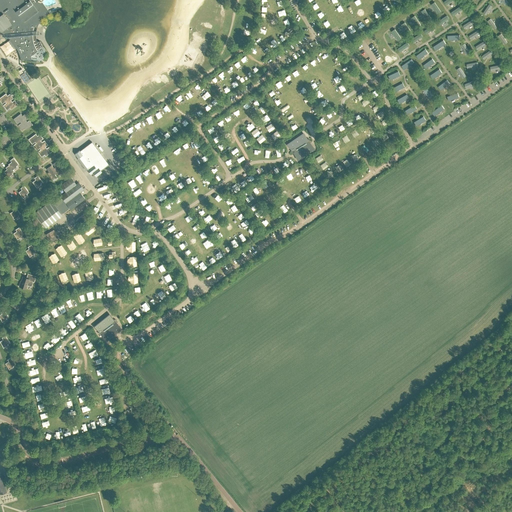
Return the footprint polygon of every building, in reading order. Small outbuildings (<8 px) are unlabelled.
[(0,31),(1,32),(2,33),(3,33),(4,34),(4,36),(4,37),(7,37),(8,37),(9,38),(9,39),(10,39),(10,40),(15,48),(16,47),(16,48),(17,49),(18,50),(18,51),(19,53),(19,54),(19,55),(20,56),(20,57),(21,58),(20,60),(31,61),(31,59),(31,56),(43,47),(42,46),(42,45),(41,44),(41,43),(40,41),(37,42),(37,41),(36,40),(36,39),(36,38),(36,37),(36,36),(36,35),(36,34),(36,32),(36,30),(36,29),(37,27),(37,26),(39,22),(41,19),(43,16),(49,12),(48,9),(46,7),(42,1),(40,0),(0,0),(0,18),(1,18),(1,20),(0,20),(0,31)] [(431,4),(438,14),(441,11),(435,1),(431,4)] [(489,4),(483,13),(486,15),(492,6),(489,4)] [(451,12),(454,16),(464,9),(461,5),(451,12)] [(421,10),(428,20),(431,18),(425,8),(421,10)] [(411,17),(418,27),(421,25),(415,15),(411,17)] [(437,21),(440,25),(450,18),(447,15),(437,21)] [(491,18),(487,21),(493,30),(497,27),(491,18)] [(463,26),(465,29),(474,23),(472,20),(463,26)] [(402,24),(408,34),(412,32),(405,22),(402,24)] [(424,30),(427,34),(437,27),(434,24),(424,30)] [(392,31),(398,41),(402,38),(395,28),(392,31)] [(478,30),(470,36),(472,39),(480,33),(478,30)] [(411,39),(413,43),(423,36),(421,33),(411,39)] [(501,33),(498,35),(504,44),(507,42),(501,33)] [(433,46),(435,50),(446,43),(443,40),(433,46)] [(476,46),(478,49),(487,43),(485,40),(476,46)] [(398,48),(400,52),(410,45),(408,41),(398,48)] [(470,53),(465,43),(461,45),(466,54),(470,53)] [(416,55),(419,59),(428,52),(425,49),(416,55)] [(482,56),(484,59),(493,53),(491,50),(482,56)] [(423,65),(426,68),(435,62),(432,58),(423,65)] [(412,59),(402,65),(404,69),(414,62),(412,59)] [(460,67),(456,69),(463,78),(466,76),(460,67)] [(440,69),(430,75),(433,78),(442,72),(440,69)] [(388,75),(389,79),(400,75),(398,71),(388,75)] [(21,75),(26,82),(30,79),(26,72),(21,75)] [(417,86),(421,84),(416,74),(412,77),(417,86)] [(438,86),(441,90),(450,83),(447,80),(438,86)] [(392,88),(394,92),(404,86),(402,82),(392,88)] [(422,88),(430,98),(433,95),(426,86),(422,88)] [(447,96),(449,100),(459,96),(458,92),(447,96)] [(5,101),(6,103),(10,100),(13,98),(10,93),(7,95),(5,93),(0,97),(0,100),(2,103),(5,101)] [(397,100),(399,104),(409,98),(406,94),(397,100)] [(3,105),(7,110),(10,107),(11,109),(17,104),(14,100),(12,102),(10,100),(6,103),(3,105)] [(414,105),(404,110),(407,114),(416,108),(414,105)] [(432,112),(435,115),(444,108),(442,105),(432,112)] [(20,121),(21,123),(25,120),(28,118),(24,114),(22,115),(20,113),(13,119),(17,124),(20,121)] [(414,122),(416,126),(425,120),(423,116),(414,122)] [(18,125),(22,130),(25,128),(26,129),(31,125),(32,124),(29,120),(27,122),(25,120),(21,123),(18,125)] [(303,132),(286,144),(291,150),(290,151),(293,153),(297,160),(315,148),(310,142),(311,141),(308,138),(308,139),(303,132)] [(35,141),(36,143),(40,140),(43,138),(42,137),(39,134),(37,135),(35,133),(28,139),(32,144),(35,141)] [(39,148),(40,149),(45,146),(46,145),(47,144),(44,140),(42,142),(40,140),(36,143),(33,145),(36,150),(39,148)] [(79,150),(75,153),(78,158),(79,157),(88,169),(87,169),(90,174),(93,172),(96,176),(102,172),(101,170),(109,164),(92,142),(80,151),(79,150)] [(37,151),(41,156),(44,154),(45,156),(52,151),(49,146),(46,148),(45,146),(40,149),(37,151)] [(8,164),(9,165),(13,169),(17,166),(16,165),(18,164),(13,157),(10,160),(11,161),(8,164)] [(53,168),(56,172),(58,175),(63,171),(61,169),(63,167),(58,160),(53,164),(55,167),(53,168)] [(13,169),(9,165),(5,167),(7,169),(4,171),(8,177),(12,174),(12,173),(14,171),(13,169)] [(47,173),(52,179),(56,176),(54,174),(56,172),(53,168),(51,165),(46,168),(49,171),(47,173)] [(35,179),(32,181),(36,187),(41,184),(40,183),(42,181),(38,175),(34,177),(35,179)] [(66,191),(62,194),(60,196),(62,197),(54,203),(51,200),(34,212),(37,216),(36,216),(43,226),(44,226),(45,227),(62,214),(61,213),(69,207),(70,208),(84,198),(80,191),(83,189),(78,182),(76,184),(71,177),(61,185),(66,191)] [(22,189),(18,192),(23,198),(27,194),(26,193),(29,192),(24,185),(20,188),(22,189)] [(15,206),(12,209),(13,210),(10,212),(14,218),(18,216),(18,215),(20,213),(15,206)] [(79,225),(88,218),(85,213),(75,220),(79,225)] [(193,215),(186,218),(189,223),(196,220),(193,215)] [(23,233),(19,227),(15,229),(16,231),(13,233),(17,239),(22,236),(21,235),(23,233)] [(58,237),(54,229),(46,234),(49,239),(52,238),(53,240),(58,237)] [(200,238),(207,234),(204,230),(198,234),(200,238)] [(211,239),(204,243),(207,248),(213,243),(211,239)] [(28,255),(29,256),(34,253),(33,252),(36,251),(31,244),(28,246),(29,248),(26,250),(29,255),(28,255)] [(19,286),(26,288),(27,285),(31,286),(33,281),(34,281),(36,276),(28,273),(26,277),(22,276),(21,280),(19,286)] [(168,284),(174,280),(171,276),(165,280),(168,284)] [(159,293),(163,300),(167,297),(163,291),(159,293)] [(10,305),(18,310),(23,303),(18,299),(16,302),(14,300),(10,305)] [(149,310),(147,305),(146,306),(144,303),(140,305),(144,312),(149,310)] [(139,307),(134,309),(137,316),(142,314),(139,307)] [(0,314),(0,318),(2,321),(3,321),(3,320),(6,318),(8,316),(4,309),(0,311),(2,313),(0,314)] [(93,327),(98,332),(98,333),(101,336),(101,335),(106,342),(122,329),(117,323),(118,322),(115,319),(114,320),(109,314),(93,327)] [(126,317),(129,323),(135,320),(131,314),(126,317)] [(39,327),(44,325),(40,317),(36,319),(39,327)] [(26,326),(30,332),(35,329),(31,323),(26,326)] [(61,329),(65,335),(69,332),(65,327),(61,329)] [(2,337),(3,339),(0,340),(0,341),(3,347),(8,344),(7,343),(10,342),(5,335),(2,337)] [(5,363),(9,369),(13,366),(13,365),(15,364),(11,357),(7,359),(8,361),(5,363)]
